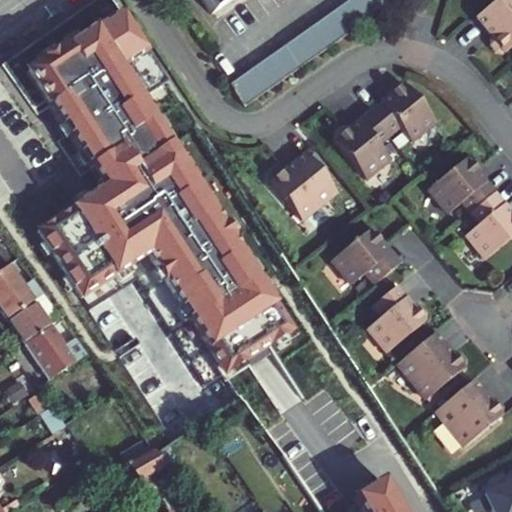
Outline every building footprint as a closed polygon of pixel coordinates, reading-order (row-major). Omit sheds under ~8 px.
[(196,0),(209,17),(232,0),(196,0)] [(240,112),(344,38),(398,0),(349,0),(225,89),(240,112)] [(500,53),(511,42),(511,0),(492,0),(472,17),(486,35),(486,44),(492,52),(500,53)] [(175,98),(120,14),(26,77),(101,192),(37,235),(81,302),(146,259),(223,378),(291,334),(147,116),(175,98)] [(368,114),(389,140),(401,130),(411,143),(435,124),(404,86),(394,85),(387,91),(386,100),(368,114)] [(0,112),(0,164),(22,152),(0,112)] [(334,135),(334,142),(366,181),(389,162),(378,149),(389,140),(368,114),(350,129),(341,129),(334,135)] [(303,156),(284,171),(276,171),(269,176),(269,185),(300,223),(335,194),(303,156)] [(475,160),(465,161),(429,191),(448,214),(460,203),(470,215),(495,194),(479,175),(480,166),(475,160)] [(495,194),(470,215),(479,225),(466,236),(486,261),(511,239),(511,212),(510,213),(495,194)] [(363,278),(373,289),(398,268),(369,233),(331,265),(350,289),(363,278)] [(146,259),(81,302),(89,315),(136,284),(205,390),(223,378),(146,259)] [(7,268),(0,273),(0,313),(6,322),(41,297),(43,296),(32,282),(21,290),(7,268)] [(422,307),(412,306),(406,299),(402,302),(394,292),(369,313),(378,323),(368,330),(388,354),(427,323),(426,313),(422,307)] [(41,297),(6,322),(24,348),(60,322),(41,297)] [(24,348),(48,383),(85,357),(61,322),(60,322),(24,348)] [(436,335),(398,367),(427,403),(465,371),(467,362),(460,355),(452,353),(436,335)] [(491,400),(475,381),(437,413),(466,448),(503,417),(505,408),(498,401),(491,400)] [(6,392),(14,405),(27,397),(18,384),(6,392)] [(40,417),(49,410),(39,395),(27,403),(37,418),(40,417)] [(52,436),(63,429),(50,409),(49,410),(40,417),(52,436)] [(148,479),(164,470),(152,452),(124,467),(137,486),(148,479)] [(115,473),(127,491),(137,486),(124,467),(115,473)] [(127,491),(134,502),(155,490),(148,479),(137,486),(127,491)] [(511,511),(511,481),(484,496),(491,511),(511,511)]
